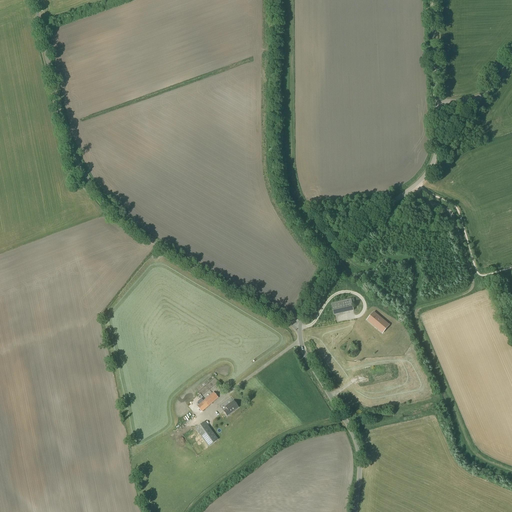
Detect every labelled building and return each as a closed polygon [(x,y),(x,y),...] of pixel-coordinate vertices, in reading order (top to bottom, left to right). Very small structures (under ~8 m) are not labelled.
[(334,315),(353,311),(351,299),(331,303),(334,315)] [(380,324),(367,314),(361,322),(374,332),(380,324)] [(347,340),(353,339),(350,321),(343,322),(347,340)] [(322,339),(341,337),(340,333),(345,332),(344,324),(321,327),(322,339)] [(341,383),(354,377),(341,346),(333,350),(342,371),(337,373),(341,383)] [(202,412),(218,398),(213,393),(197,406),(202,412)] [(227,416),(233,412),(233,411),(238,408),(233,401),(225,407),(226,409),(223,411),(227,416)] [(208,447),(218,440),(204,422),(195,429),(208,447)]
